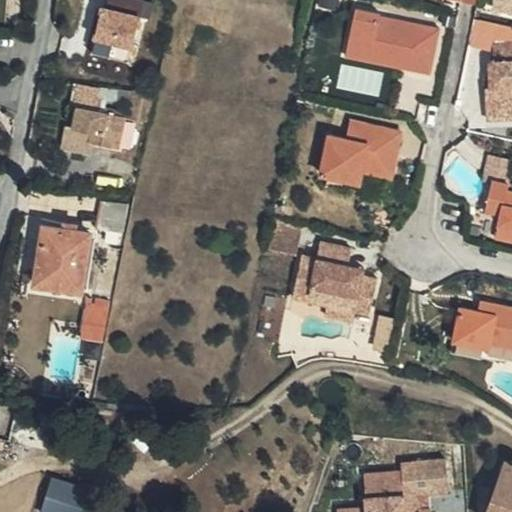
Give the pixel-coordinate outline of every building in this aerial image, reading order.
[(511,0),(495,0),(493,11),(511,15),(511,0)] [(142,14),(104,4),(93,48),(131,58),(142,14)] [(360,5),(352,41),(381,48),(379,54),(432,66),(441,27),(382,14),(383,10),(360,5)] [(381,48),(352,41),(349,54),(378,61),(379,54),(381,48)] [(482,89),(483,112),(511,111),(511,46),(494,47),(495,63),(489,64),(490,89),(482,89)] [(379,54),(378,61),(430,73),(432,66),(379,54)] [(82,86),(77,107),(98,112),(103,90),(82,86)] [(131,103),(132,93),(118,91),(118,101),(131,103)] [(118,149),(124,117),(98,112),(77,107),(73,129),(103,135),(101,146),(118,149)] [(511,111),(483,112),(484,120),(511,119),(511,111)] [(373,149),(379,124),(350,119),(347,134),(335,132),(326,174),(335,176),(355,180),(366,182),(368,173),(393,177),(398,154),(373,149)] [(403,129),(379,124),(373,149),(398,154),(403,129)] [(118,149),(101,146),(103,135),(73,129),(67,127),(62,150),(89,156),(91,146),(118,151),(118,149)] [(508,174),(510,154),(488,153),(487,172),(508,174)] [(355,180),(335,176),(333,186),(353,190),(355,180)] [(511,188),(508,187),(510,181),(493,177),(486,208),(503,212),(502,219),(511,221),(511,188)] [(134,198),(104,195),(98,227),(128,228),(131,211),(134,198)] [(511,237),(511,221),(502,219),(498,235),(511,237)] [(88,287),(98,237),(51,228),(43,277),(88,287)] [(374,281),(360,277),(343,273),(345,264),(349,249),(317,240),(310,267),(295,263),(289,290),(303,294),(302,301),(320,305),(350,313),(365,316),(374,281)] [(343,273),(360,277),(362,268),(345,264),(343,273)] [(303,294),(289,290),(287,297),(302,301),(303,294)] [(83,335),(105,339),(113,298),(91,294),(83,335)] [(511,359),(511,309),(481,303),(478,313),(458,308),(448,352),(503,364),(504,358),(511,359)] [(348,323),(350,313),(320,305),(318,315),(348,323)] [(511,511),(511,459),(506,458),(487,511),(511,511)] [(429,511),(428,505),(416,507),(414,494),(427,492),(446,490),(442,461),(398,466),(399,474),(362,478),(366,510),(347,511),(429,511)] [(87,511),(96,486),(56,474),(44,511),(45,511),(87,511)] [(428,505),(427,492),(414,494),(416,507),(428,505)]
